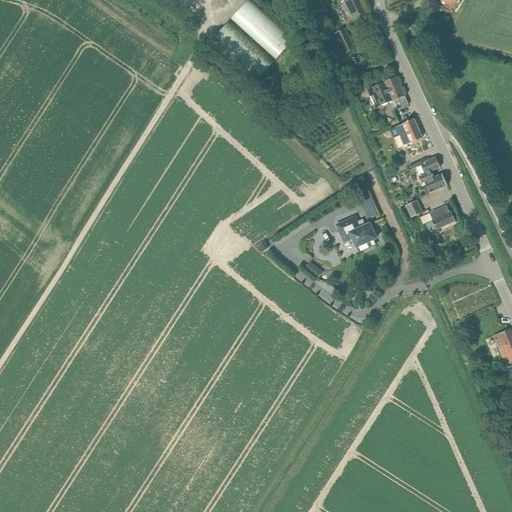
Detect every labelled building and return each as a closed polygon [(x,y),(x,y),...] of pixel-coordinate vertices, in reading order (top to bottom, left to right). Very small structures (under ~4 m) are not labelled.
[(276,60),(296,38),(253,0),(248,0),(231,20),(276,60)] [(366,12),(359,0),(343,0),(341,1),(350,20),(366,12)] [(439,0),(439,1),(445,6),(446,7),(446,9),(449,12),(451,11),(452,12),(460,0),(439,0)] [(255,83),(275,61),(230,21),(210,43),(255,83)] [(345,54),(346,53),(355,49),(345,29),(335,34),(345,54)] [(286,58),(292,52),(288,49),(283,55),(286,58)] [(409,105),(397,77),(387,81),(368,90),(376,107),(397,98),(401,106),(402,108),(409,105)] [(422,139),(414,119),(409,121),(407,121),(407,122),(403,124),(390,130),(399,151),(406,148),(405,145),(411,143),(412,143),(422,139)] [(435,178),(432,172),(440,168),(436,158),(426,162),(419,165),(424,176),(418,178),(422,186),(426,184),(430,193),(438,190),(447,185),(442,174),(435,178)] [(411,218),(422,213),(416,201),(405,207),(411,218)] [(450,213),(447,206),(428,214),(432,222),(425,225),(429,233),(436,230),(455,221),(451,212),(450,213)] [(365,225),(360,227),(358,222),(355,216),(335,225),(344,244),(352,240),(355,249),(378,239),(370,222),(365,225)] [(428,256),(433,253),(430,247),(425,250),(428,256)] [(504,366),(511,362),(511,334),(510,329),(501,333),(492,337),(504,366)] [(501,418),(505,415),(498,399),(493,401),(501,418)]
